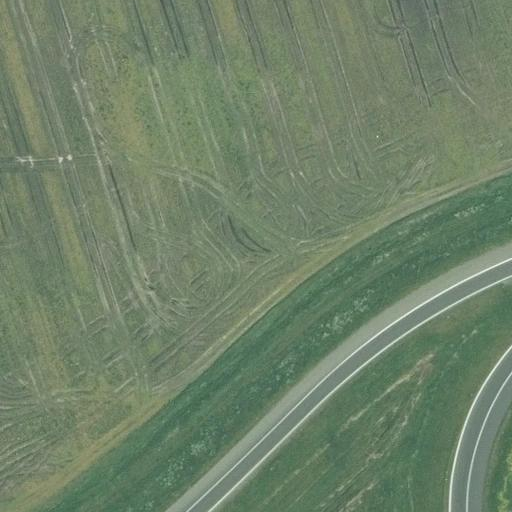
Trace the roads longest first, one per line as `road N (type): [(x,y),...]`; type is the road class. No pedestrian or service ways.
road 1 (motorway): [(511,269),(456,293),(365,354),(197,511)]
road 2 (motorway): [(458,511),(469,437),(511,360)]
